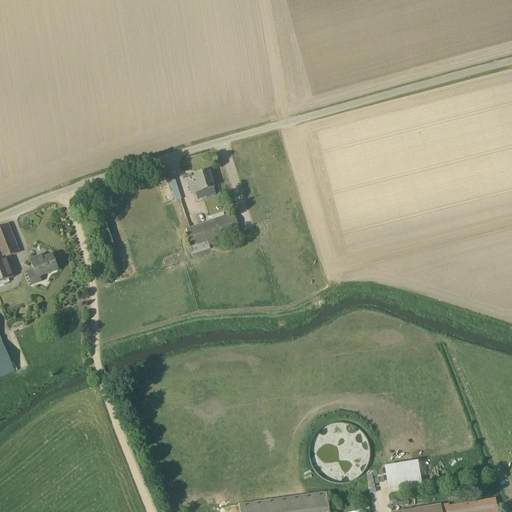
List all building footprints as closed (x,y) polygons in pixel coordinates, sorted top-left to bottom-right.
[(191,194),(213,187),(208,171),(194,175),(196,183),(188,185),(191,194)] [(212,241),(240,232),(234,214),(224,217),(223,213),(211,217),(212,220),(189,227),(185,229),(190,247),(192,255),(210,250),(209,246),(214,244),(212,241)] [(100,257),(109,254),(115,252),(105,221),(89,226),(100,257)] [(0,281),(1,281),(12,277),(5,259),(19,254),(8,224),(0,227),(0,281)] [(57,270),(52,255),(38,260),(37,257),(29,260),(33,271),(26,273),(31,286),(41,282),(39,277),(57,270)] [(0,378),(14,373),(0,339),(0,378)] [(387,492),(420,486),(416,462),(383,468),(387,492)] [(327,511),(325,493),(238,505),(238,511),(327,511)] [(497,511),(495,499),(449,506),(449,504),(394,511),(497,511)]
